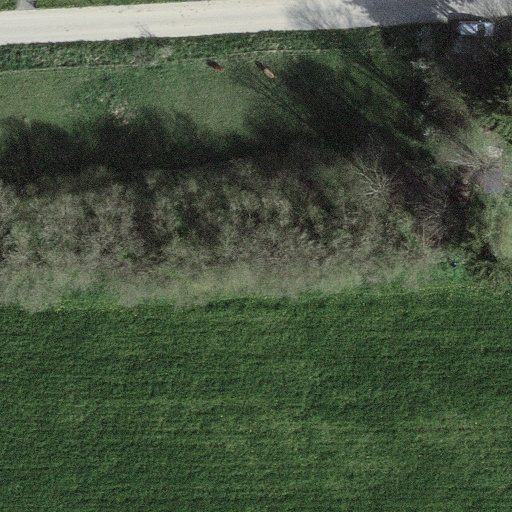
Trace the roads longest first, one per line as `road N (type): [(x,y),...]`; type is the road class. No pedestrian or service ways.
road 1 (residential): [(0,42),(298,25)]
road 2 (track): [(298,25),(511,1)]
